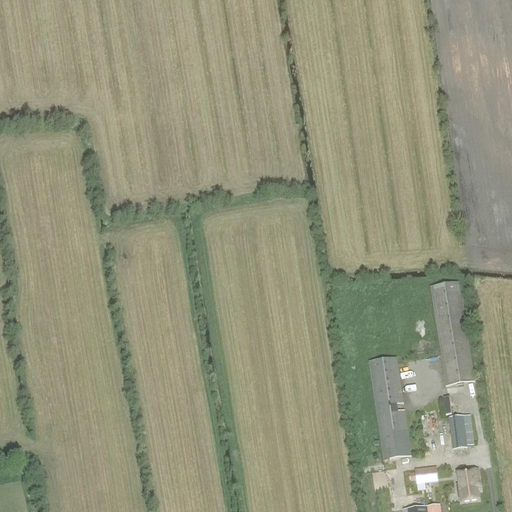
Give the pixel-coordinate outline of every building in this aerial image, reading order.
[(446,388),(475,383),(459,283),(430,288),(446,388)] [(395,459),(411,457),(396,359),(370,363),(386,470),(397,469),(395,459)] [(427,459),(443,457),(432,381),(416,384),(427,459)] [(467,446),(474,445),(471,417),(451,419),(455,450),(467,449),(467,446)] [(431,483),(430,476),(436,475),(435,468),(415,471),(415,475),(409,475),(410,485),(416,484),(417,491),(425,490),(425,484),(431,483)] [(479,491),(481,491),(479,470),(455,473),(458,494),(453,495),(453,499),(458,498),(459,503),(473,501),(472,497),(479,496),(479,491)]
